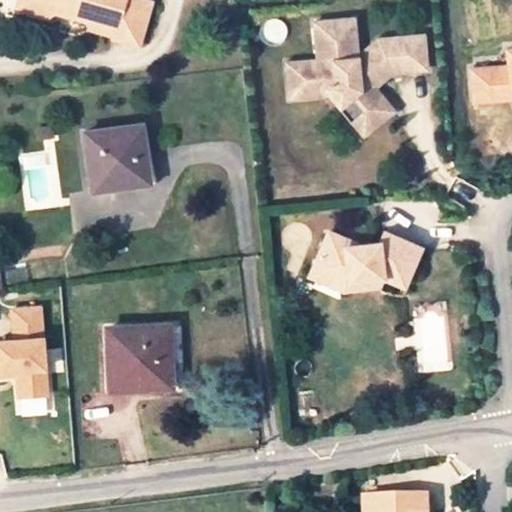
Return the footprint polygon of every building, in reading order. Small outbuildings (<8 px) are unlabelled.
[(112,35),(113,30),(96,25),(98,18),(92,17),(90,10),(58,1),(46,4),(32,0),(16,0),(13,10),(46,20),(48,15),(112,35)] [(96,25),(113,30),(112,35),(111,39),(139,47),(151,4),(136,0),(32,0),(46,4),(58,1),(90,10),(92,17),(98,18),(96,25)] [(354,19),(314,22),(318,60),(287,63),(290,98),(326,95),(340,113),(352,105),(373,134),(392,120),(370,90),(384,80),(429,76),(426,43),(381,46),(382,51),(363,57),(357,58),(354,19)] [(508,67),(472,70),(474,103),(507,101),(511,96),(511,55),(507,56),(508,67)] [(361,142),(373,134),(352,105),(340,113),(361,142)] [(84,133),(92,190),(141,182),(138,160),(143,159),(143,152),(139,125),(84,133)] [(342,254),(346,243),(325,234),(311,266),(345,282),(376,275),(378,277),(402,287),(419,247),(382,231),(375,245),(360,249),(342,254)] [(360,249),(346,243),(342,254),(360,249)] [(376,275),(345,282),(311,266),(307,275),(343,292),(375,284),(378,277),(376,275)] [(12,340),(0,340),(0,376),(8,376),(8,372),(15,371),(15,375),(17,397),(45,395),(39,307),(10,310),(12,340)] [(145,377),(168,376),(165,325),(106,328),(107,387),(145,386),(145,377)] [(145,377),(145,386),(168,385),(168,376),(145,377)] [(427,511),(427,496),(365,498),(365,511),(427,511)]
